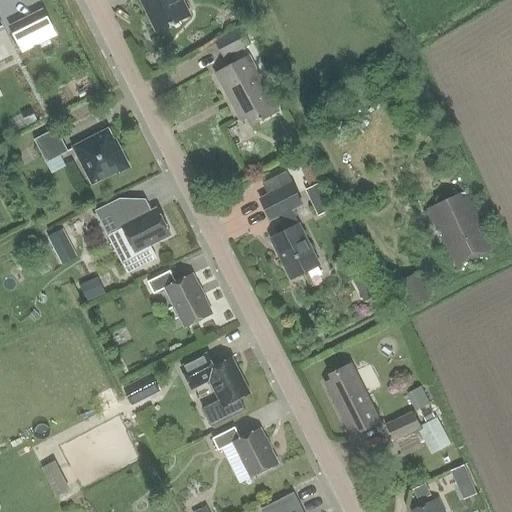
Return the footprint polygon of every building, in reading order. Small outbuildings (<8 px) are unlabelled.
[(189,17),(181,0),(141,0),(157,33),(189,17)] [(26,17),(12,25),(22,45),(37,38),(26,17)] [(241,29),(215,43),(223,60),(250,46),(241,29)] [(253,125),(278,112),(250,57),(216,75),(240,121),(248,117),(253,125)] [(31,110),(21,115),(27,126),(38,121),(31,110)] [(121,155),(108,129),(72,147),(92,185),(119,171),(119,173),(130,167),(123,154),(121,155)] [(67,153),(55,131),(34,142),(45,164),(67,153)] [(304,191),(317,216),(332,209),(319,183),(322,182),(313,165),(301,171),(310,188),(304,191)] [(278,217),(285,231),(269,239),(290,280),(318,266),(291,211),(303,205),(286,172),(262,184),(268,196),(260,200),(270,221),(278,217)] [(456,264),(490,248),(466,197),(458,201),(456,197),(427,210),(437,231),(440,230),(456,264)] [(118,201),(96,212),(108,235),(122,228),(134,251),(148,245),(149,244),(169,234),(157,210),(151,213),(130,224),(118,201)] [(122,228),(108,235),(128,274),(155,260),(157,260),(149,244),(148,245),(134,251),(122,228)] [(185,326),(186,327),(210,315),(190,275),(175,283),(169,271),(147,282),(153,294),(166,288),(186,326),(185,326)] [(419,276),(418,273),(394,284),(407,309),(430,298),(424,287),(431,284),(425,273),(419,276)] [(86,301),(104,293),(97,278),(79,286),(86,301)] [(370,287),(359,293),(364,303),(375,297),(370,287)] [(239,399),(250,393),(231,358),(213,367),(207,355),(181,368),(191,389),(209,380),(220,402),(222,407),(239,399)] [(351,435),(380,421),(351,364),(329,375),(331,380),(325,383),(351,435)] [(150,375),(140,380),(148,394),(157,389),(150,375)] [(148,394),(140,380),(128,386),(136,401),(148,394)] [(427,383),(412,389),(419,408),(434,402),(427,383)] [(220,402),(202,411),(212,430),(245,413),(239,399),(222,407),(220,402)] [(430,410),(421,415),(425,423),(434,418),(430,410)] [(412,412),(385,425),(394,442),(395,441),(400,453),(419,444),(414,432),(420,429),(412,412)] [(234,428),(212,439),(218,451),(234,443),(251,478),(277,464),(259,429),(240,439),(234,428)] [(56,493),(69,487),(55,459),(42,466),(56,493)] [(469,482),(462,469),(449,475),(456,488),(469,482)] [(425,484),(413,490),(418,502),(431,496),(425,484)] [(201,491),(184,500),(190,511),(209,511),(206,506),(208,505),(201,491)] [(300,511),(292,495),(262,510),(263,511),(300,511)] [(443,511),(437,498),(411,511),(443,511)]
